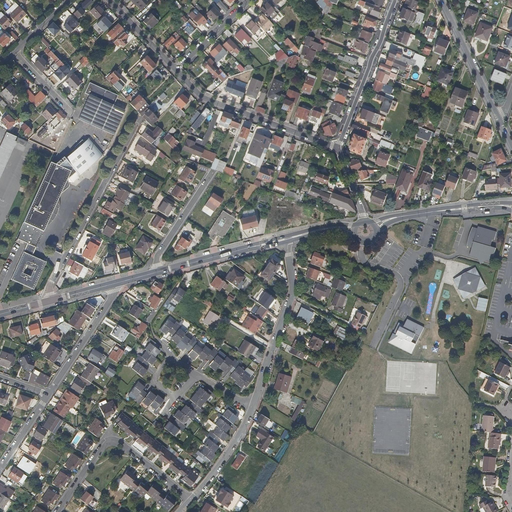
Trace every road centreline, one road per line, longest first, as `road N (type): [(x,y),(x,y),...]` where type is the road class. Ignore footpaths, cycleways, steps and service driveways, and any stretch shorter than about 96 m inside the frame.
road 1 (residential): [(57,511),(111,433),(191,499)]
road 2 (residential): [(176,69),(212,102),(338,150)]
road 3 (residential): [(285,241),(293,289),(250,411)]
road 4 (residential): [(395,0),(338,150)]
road 5 (residential): [(440,0),(497,116)]
road 6 (residential): [(114,283),(48,394)]
